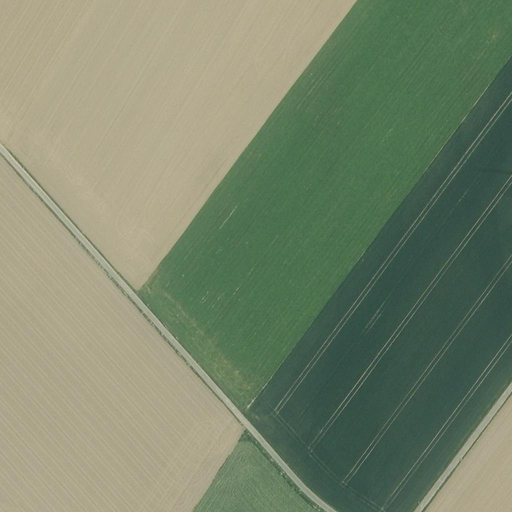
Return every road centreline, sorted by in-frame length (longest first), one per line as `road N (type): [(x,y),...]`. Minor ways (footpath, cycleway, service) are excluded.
road 1 (residential): [(332,511),(0,145)]
road 2 (unclassified): [(417,511),(511,385)]
